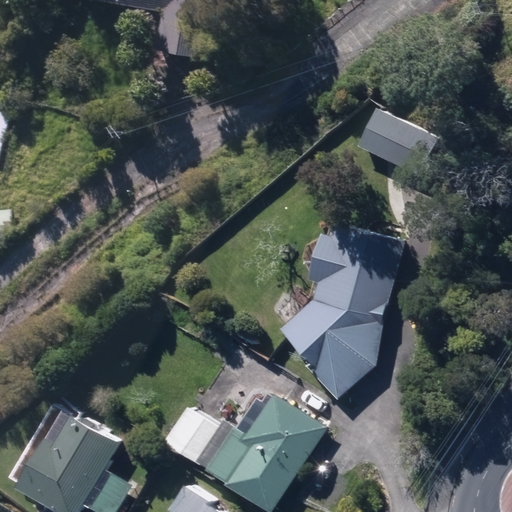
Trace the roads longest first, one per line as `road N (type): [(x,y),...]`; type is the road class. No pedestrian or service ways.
road 1 (track): [(192,167),(0,337)]
road 2 (track): [(0,280),(107,191),(192,167)]
